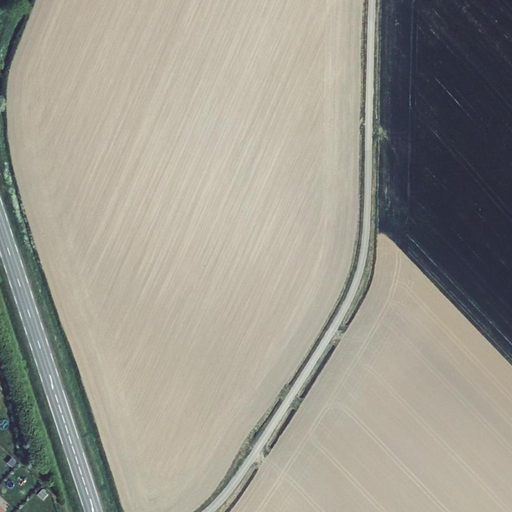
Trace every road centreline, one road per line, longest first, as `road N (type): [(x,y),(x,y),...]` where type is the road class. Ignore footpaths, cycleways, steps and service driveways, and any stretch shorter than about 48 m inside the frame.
road 1 (unclassified): [(208,511),(284,407),(355,283),(366,223),(372,0)]
road 2 (tertiary): [(93,511),(0,223)]
